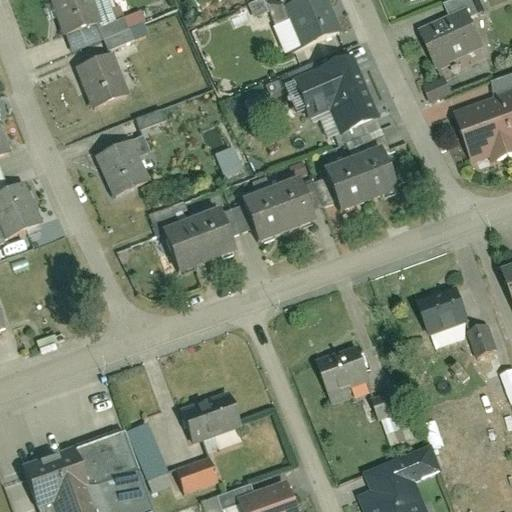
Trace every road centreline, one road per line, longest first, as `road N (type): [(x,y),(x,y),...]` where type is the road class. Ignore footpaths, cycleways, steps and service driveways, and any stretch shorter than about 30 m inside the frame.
road 1 (residential): [(0,32),(40,144),(138,347)]
road 2 (residential): [(358,0),(418,135),(471,226)]
road 3 (residential): [(250,307),(471,226)]
road 4 (residential): [(334,511),(250,307)]
road 5 (residential): [(0,395),(138,347)]
